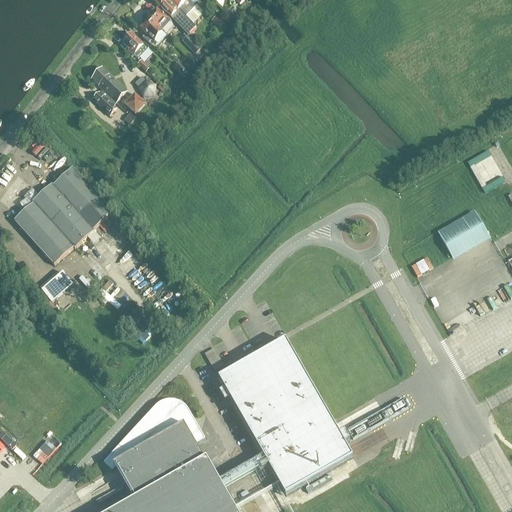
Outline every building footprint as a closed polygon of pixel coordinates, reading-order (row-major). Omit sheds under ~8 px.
[(165,0),(166,1),(165,3),(165,2),(160,7),(168,14),(167,14),(170,17),(169,17),(188,36),(196,28),(186,18),(196,8),(187,0),(165,0)] [(170,22),(156,10),(147,19),(160,32),(170,22)] [(217,18),(213,22),(220,29),(224,25),(217,18)] [(160,32),(147,19),(139,28),(152,41),(160,32)] [(123,45),(129,51),(128,52),(133,57),(134,56),(139,61),(150,50),(145,45),(143,47),(132,36),(123,45)] [(195,55),(200,50),(188,36),(182,41),(195,55)] [(146,74),(150,70),(141,62),(138,65),(146,74)] [(179,64),(174,68),(180,74),(185,70),(179,64)] [(102,92),(100,94),(106,100),(109,98),(115,104),(126,92),(103,70),(91,82),(102,92)] [(143,99),(153,97),(155,87),(146,82),(142,78),(135,85),(139,89),(143,99)] [(113,106),(115,104),(109,98),(106,100),(100,94),(93,102),(109,117),(116,110),(113,106)] [(135,95),(125,106),(135,116),(146,105),(135,95)] [(131,115),(125,121),(130,126),(136,120),(131,115)] [(113,214),(73,170),(53,187),(52,186),(32,204),(33,205),(14,223),(54,267),(73,249),(75,251),(94,233),(93,232),(113,214)] [(468,209),(434,232),(453,259),(486,237),(468,209)] [(0,241),(6,233),(0,228),(0,264),(12,278),(21,270),(4,251),(0,244),(0,241)] [(419,277),(435,266),(428,256),(412,267),(419,277)] [(60,271),(59,272),(39,289),(50,301),(71,283),(60,271)] [(241,471),(220,484),(223,489),(244,476),(266,463),(286,497),(353,459),(345,444),(350,441),(344,432),(339,435),(286,342),(219,380),(225,391),(220,394),(225,403),(230,400),(264,459),(241,471)] [(115,470),(134,503),(117,511),(235,511),(234,509),(235,508),(228,495),(227,496),(223,489),(220,484),(207,461),(205,462),(196,446),(195,443),(194,444),(190,437),(200,432),(189,412),(186,407),(181,404),(176,402),(171,401),(165,402),(160,404),(156,408),(104,464),(112,473),(115,470)]
